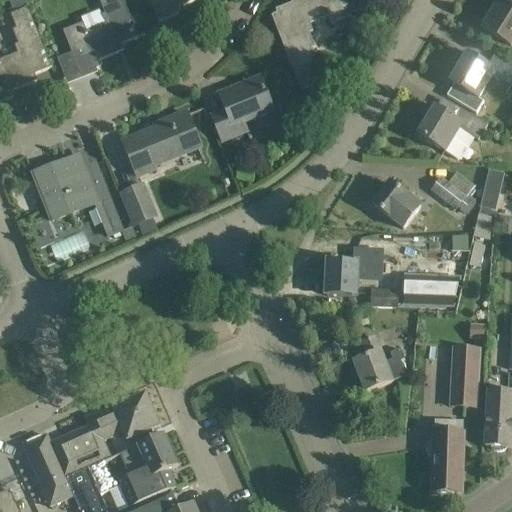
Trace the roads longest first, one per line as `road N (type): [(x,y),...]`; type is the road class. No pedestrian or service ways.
road 1 (residential): [(228,221),(342,144),(431,0)]
road 2 (residential): [(0,149),(112,106),(178,70),(244,0)]
road 3 (residential): [(223,511),(168,388),(267,337)]
road 4 (residential): [(32,311),(228,221)]
road 5 (residential): [(352,511),(267,337)]
road 6 (residential): [(0,430),(73,399),(32,311)]
road 7 (residential): [(267,337),(228,221)]
